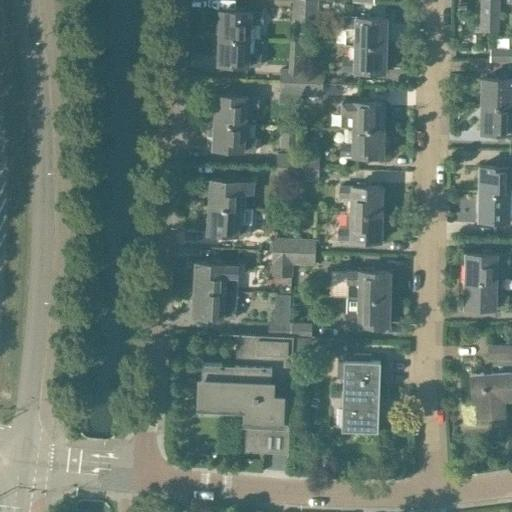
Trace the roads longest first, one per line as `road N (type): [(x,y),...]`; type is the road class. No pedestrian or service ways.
road 1 (residential): [(431,493),(436,0)]
road 2 (residential): [(146,477),(176,0)]
road 3 (secondary): [(20,457),(43,209),(24,0)]
road 4 (residential): [(146,477),(324,495),(431,493)]
